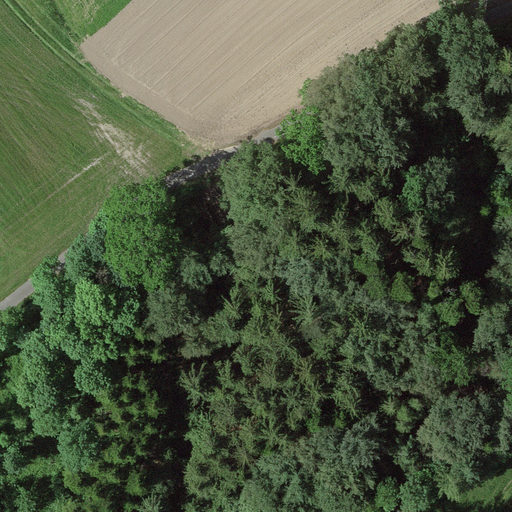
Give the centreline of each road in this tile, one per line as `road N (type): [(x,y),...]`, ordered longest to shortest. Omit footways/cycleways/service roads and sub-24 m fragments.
road 1 (unclassified): [(0,311),(142,201),(212,159),(511,8)]
road 2 (track): [(120,511),(166,369),(171,275),(142,201)]
road 3 (track): [(226,151),(104,86),(6,0)]
